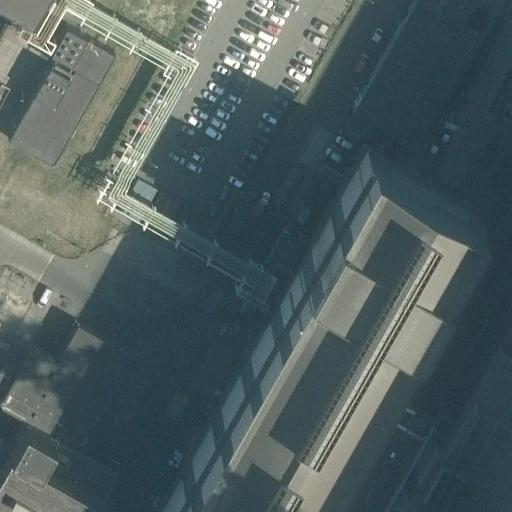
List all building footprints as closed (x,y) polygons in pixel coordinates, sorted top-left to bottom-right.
[(0,0),(0,5),(24,19),(27,21),(32,23),(40,8),(44,0),(0,0)] [(472,0),(412,0),(351,108),(414,143),(477,32),(460,22),(472,0)] [(11,127),(6,136),(50,161),(65,136),(113,50),(93,39),(83,33),(75,28),(65,23),(49,51),(54,54),(73,64),(71,68),(70,71),(68,74),(49,63),(48,63),(47,65),(42,74),(41,75),(35,86),(19,115),(16,119),(11,127)] [(0,511),(511,511),(511,246),(485,294),(481,302),(479,306),(430,392),(427,390),(410,380),(408,379),(453,300),(464,281),(450,273),(442,269),(445,264),(451,254),(452,252),(478,205),(448,188),(442,185),(433,179),(423,173),(409,166),(387,153),(386,152),(366,141),(365,140),(341,183),(335,192),(309,239),(308,240),(294,264),(289,274),(277,295),(266,314),(264,317),(260,324),(230,378),(224,388),(216,403),(210,413),(188,452),(153,511),(103,511),(96,508),(119,469),(118,468),(117,467),(117,468),(116,469),(113,468),(107,464),(80,449),(81,447),(120,379),(122,376),(135,353),(76,320),(76,321),(73,325),(55,357),(54,357),(46,352),(30,343),(29,344),(28,347),(16,367),(13,372),(2,365),(5,361),(4,360),(0,366),(0,511)] [(10,290),(0,307),(0,313),(19,324),(31,302),(10,290)] [(269,291),(259,310),(262,312),(265,313),(275,295),(269,291)]
